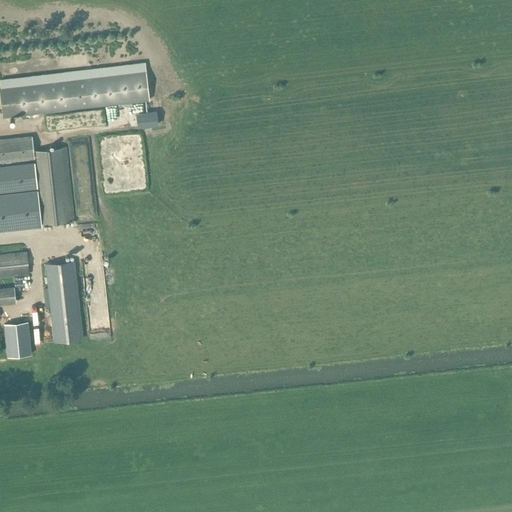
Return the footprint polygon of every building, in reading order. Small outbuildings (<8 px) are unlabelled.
[(5,87),(8,116),(154,100),(150,63),(5,79),(6,87),(5,87)] [(0,139),(0,162),(34,160),(32,137),(0,139)] [(66,147),(35,150),(43,224),(74,220),(66,147)] [(0,166),(0,191),(37,188),(34,163),(0,166)] [(0,194),(0,230),(40,227),(35,191),(0,194)] [(27,251),(0,254),(0,277),(29,274),(27,251)] [(75,260),(45,264),(54,342),(84,339),(75,260)] [(0,304),(16,303),(14,286),(0,287),(0,304)] [(0,315),(0,345),(0,347),(26,345),(22,313),(0,315)]
